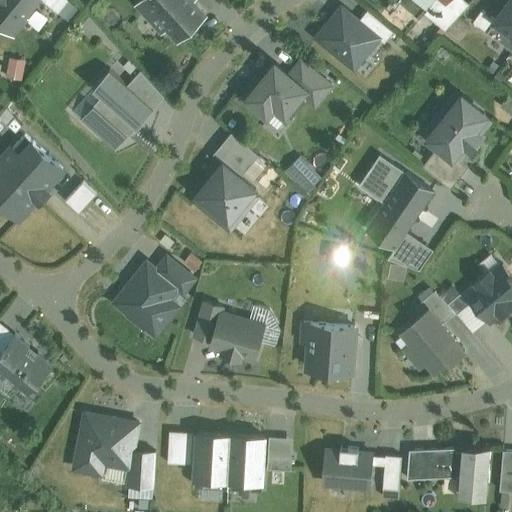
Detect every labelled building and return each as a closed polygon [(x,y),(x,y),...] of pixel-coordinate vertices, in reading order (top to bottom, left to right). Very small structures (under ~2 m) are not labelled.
[(0,0),(0,21),(16,35),(31,16),(28,14),(38,0),(46,0),(59,10),(66,0),(0,0)] [(138,0),(136,3),(162,30),(168,25),(179,37),(209,10),(199,0),(138,0)] [(344,0),(314,34),(354,68),(380,38),(398,53),(409,40),(369,6),(361,14),(344,0)] [(435,0),(427,10),(446,25),(466,0),(435,0)] [(511,0),(505,0),(496,14),(483,6),(474,21),(511,45),(511,0)] [(469,31),(457,21),(449,31),(461,41),(469,31)] [(274,51),(240,97),(271,121),(277,113),(288,122),(307,97),(316,104),(334,79),(305,57),(297,68),(274,51)] [(103,91),(81,113),(115,146),(130,129),(139,121),(168,91),(142,67),(129,80),(110,62),(92,80),(103,91)] [(493,106),(463,83),(424,132),(440,145),(425,163),(452,185),(470,163),(462,157),(486,127),(480,122),(493,106)] [(24,120),(8,106),(0,114),(0,115),(16,129),(24,120)] [(233,129),(215,150),(221,156),(194,187),(199,191),(194,196),(232,227),(260,193),(255,189),(262,181),(246,168),(260,152),(233,129)] [(13,139),(0,152),(0,198),(21,218),(70,167),(30,131),(18,144),(13,139)] [(300,154),(286,167),(306,188),(320,176),(300,154)] [(435,190),(381,155),(360,185),(384,200),(365,226),(397,248),(387,259),(423,269),(435,248),(408,230),(435,190)] [(99,192),(84,178),(66,198),(81,212),(99,192)] [(199,273),(172,252),(164,263),(150,252),(112,301),(157,336),(183,302),(174,295),(179,289),(183,293),(199,273)] [(511,270),(497,254),(462,284),(492,318),(511,300),(511,270)] [(450,299),(438,285),(415,305),(419,309),(399,327),(410,340),(402,347),(420,368),(427,362),(437,373),(470,344),(446,317),(457,307),(450,299)] [(462,289),(450,299),(457,307),(458,309),(470,300),(462,289)] [(225,300),(204,295),(194,335),(210,338),(208,344),(257,356),(267,315),(223,305),(225,300)] [(358,317),(303,315),(302,338),(308,339),(306,369),(356,371),(358,317)] [(55,359),(16,328),(1,316),(0,316),(0,365),(1,367),(0,367),(0,372),(17,386),(22,381),(31,389),(55,359)] [(138,413),(82,407),(76,468),(105,471),(106,461),(129,464),(128,480),(154,483),(158,445),(135,443),(138,413)] [(195,428),(171,427),(170,460),(193,461),(192,484),(230,486),(232,425),(195,424),(195,428)] [(293,467),(294,433),(268,432),(268,427),(232,425),(230,486),(264,487),(265,466),(293,467)] [(341,444),(326,443),(323,483),(372,486),(373,461),(386,461),(385,481),(401,482),(403,451),(374,450),(374,444),(362,444),(362,438),(342,437),(341,444)] [(410,445),(408,474),(461,470),(460,490),(489,493),(492,438),(462,439),(463,443),(410,445)] [(511,446),(503,446),(501,487),(511,487),(511,446)]
